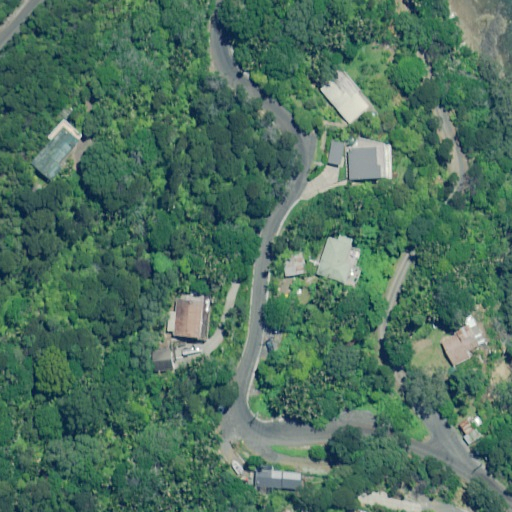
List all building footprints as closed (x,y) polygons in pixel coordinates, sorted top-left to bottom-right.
[(345,93),(332,78),(319,89),(333,106),(349,125),(370,107),(353,86),(345,93)] [(82,138),(62,121),(49,137),(53,140),(34,163),(54,180),(65,167),(61,164),(82,138)] [(347,143),(333,141),(329,162),(343,164),(347,143)] [(389,179),(389,148),(356,149),(357,179),(389,179)] [(315,274),(359,286),(364,268),(357,266),(362,249),(353,247),(355,240),(339,235),(337,243),(325,239),(315,274)] [(307,272),(303,252),(287,255),(291,275),(307,272)] [(216,307),(205,306),(205,300),(181,298),(177,335),(201,337),(204,315),(215,316),(216,307)] [(481,348),(471,327),(441,342),(452,363),(469,354),(481,348)] [(274,465),(266,465),(266,471),(254,470),(253,486),(302,489),(303,470),(297,470),(284,469),(284,471),(273,471),(274,465)]
